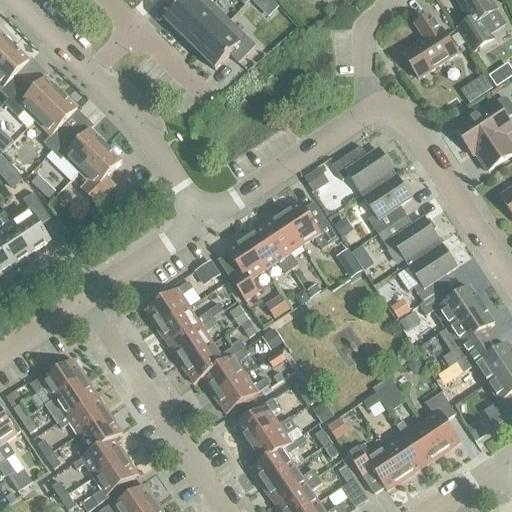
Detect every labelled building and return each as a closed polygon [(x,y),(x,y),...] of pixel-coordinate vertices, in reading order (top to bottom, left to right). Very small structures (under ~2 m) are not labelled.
[(174,13),(164,23),(181,40),(213,7),(205,0),(167,0),(164,3),(174,13)] [(252,0),(250,3),(256,9),(264,0),(252,0)] [(488,0),(454,0),(470,23),(458,31),(473,54),(493,41),(481,22),(497,12),(488,0)] [(213,7),(181,40),(197,56),(230,23),(213,7)] [(403,57),(405,60),(403,63),(409,70),(411,70),(419,82),(457,57),(441,32),(439,33),(430,18),(415,27),(425,42),(403,57)] [(230,23),(197,56),(215,73),(229,58),(238,67),(256,49),(230,23)] [(0,61),(13,49),(0,36),(0,61)] [(0,92),(0,94),(8,102),(26,84),(17,76),(29,64),(13,49),(0,61),(0,88),(2,91),(0,92)] [(511,75),(506,67),(489,78),(496,88),(511,77),(511,75)] [(25,114),(35,123),(61,96),(46,81),(35,92),(26,84),(8,102),(4,106),(18,121),(25,114)] [(471,86),(460,93),(468,106),(480,99),(471,86)] [(44,145),(53,154),(70,136),(62,128),(77,112),(61,96),(35,123),(51,138),(44,145)] [(511,117),(511,109),(506,101),(502,101),(495,105),(495,104),(455,131),(472,158),(476,155),(488,173),(511,157),(511,152),(502,138),(511,130),(506,122),(511,117)] [(64,160),(80,175),(106,148),(90,133),(79,144),(70,136),(53,154),(61,163),(64,160)] [(106,148),(80,175),(89,184),(82,192),(88,198),(97,206),(115,188),(107,180),(122,164),(106,148)] [(349,179),(362,198),(395,177),(393,175),(390,177),(386,170),(389,168),(378,152),(367,159),(361,149),(332,168),(342,183),(349,179)] [(0,158),(0,177),(4,183),(15,174),(1,157),(0,158)] [(304,180),(313,195),(327,186),(318,171),(304,180)] [(368,223),(378,237),(407,218),(400,208),(411,201),(400,186),(397,187),(393,181),(396,179),(395,177),(362,198),(375,218),(368,223)] [(45,186),(39,193),(48,201),(54,194),(45,186)] [(511,192),(501,200),(511,217),(511,192)] [(29,213),(11,225),(32,256),(51,244),(40,228),(50,222),(33,196),(23,203),(29,213)] [(282,217),(281,218),(302,248),(314,241),(322,253),(339,241),(324,220),(314,226),(300,205),(290,211),(289,215),(283,219),(282,217)] [(0,218),(0,247),(1,249),(14,268),(32,256),(27,249),(11,225),(4,215),(0,218)] [(272,223),(263,229),(276,249),(292,272),(298,268),(291,256),(302,248),(281,218),(282,219),(276,224),(272,223)] [(395,247),(407,267),(440,246),(439,244),(436,246),(431,239),(434,237),(433,234),(435,231),(429,222),(425,223),(424,221),(413,228),(407,218),(378,237),(388,252),(395,247)] [(343,222),(333,228),(340,238),(350,232),(343,222)] [(253,239),(247,243),(251,249),(266,272),(277,265),(285,277),(292,272),(276,249),(263,229),(254,235),(253,239)] [(251,249),(247,243),(246,241),(245,241),(247,243),(240,248),(236,247),(227,253),(241,275),(231,281),(245,303),(262,292),(254,280),(266,272),(251,249)] [(409,270),(397,277),(408,295),(414,292),(423,306),(441,294),(452,287),(446,277),(456,270),(446,254),(443,256),(438,250),(439,249),(441,248),(440,246),(407,267),(409,270)] [(0,277),(14,268),(1,249),(0,247),(0,277)] [(361,250),(351,257),(357,266),(368,259),(361,250)] [(354,264),(343,271),(351,282),(361,275),(354,264)] [(210,265),(195,275),(204,288),(219,278),(210,265)] [(158,331),(158,332),(189,311),(181,299),(193,291),(189,284),(145,313),(152,323),(156,324),(160,330),(158,331)] [(307,293),(312,301),(321,295),(316,287),(307,293)] [(437,312),(448,329),(481,308),(469,290),(447,304),(441,294),(423,306),(419,309),(426,319),(437,312)] [(299,296),(298,302),(301,308),(311,301),(305,292),(299,296)] [(265,308),(275,322),(289,313),(280,298),(265,308)] [(402,302),(390,310),(397,321),(409,313),(402,302)] [(218,307),(208,314),(209,315),(212,320),(222,313),(220,310),(218,307)] [(239,308),(229,315),(239,329),(241,327),(248,322),(239,308)] [(450,356),(457,365),(479,351),(472,341),(494,327),(481,308),(448,329),(461,348),(450,356)] [(164,341),(170,350),(213,321),(212,320),(209,315),(197,322),(189,311),(158,332),(160,331),(164,337),(164,341)] [(413,315),(397,325),(402,332),(417,322),(413,315)] [(182,367),(182,368),(213,346),(206,334),(217,327),(213,321),(170,350),(176,359),(180,359),(184,366),(182,367)] [(248,322),(241,327),(249,340),(257,334),(248,322)] [(273,332),(261,341),(270,354),(282,345),(273,332)] [(194,386),(203,381),(202,380),(237,357),(232,350),(221,357),(213,346),(182,368),(184,367),(188,373),(188,377),(194,386)] [(212,390),(216,396),(245,377),(237,365),(249,357),(245,351),(243,352),(239,346),(232,350),(237,357),(202,380),(203,381),(208,389),(212,390)] [(475,369),(486,386),(511,369),(511,354),(507,347),(485,361),(479,351),(457,365),(463,376),(475,369)] [(280,354),(267,363),(273,370),(285,361),(280,354)] [(418,362),(407,369),(414,379),(424,372),(418,362)] [(46,390),(54,402),(85,382),(83,383),(79,378),(80,373),(73,363),(43,383),(41,380),(30,388),(36,396),(46,390)] [(499,405),(485,414),(495,430),(511,418),(511,401),(510,398),(511,396),(511,369),(486,386),(499,405)] [(434,381),(440,392),(456,382),(450,371),(434,381)] [(279,376),(273,380),(277,386),(283,382),(279,376)] [(245,377),(216,396),(214,398),(215,398),(217,397),(221,403),(220,407),(227,417),(270,388),(265,381),(253,389),(245,377)] [(54,402),(45,408),(53,420),(58,426),(98,399),(91,390),(87,389),(83,384),(85,383),(85,382),(54,402)] [(293,388),(307,409),(315,404),(301,383),(299,384),(293,388)] [(387,390),(376,397),(381,404),(388,415),(405,404),(393,386),(387,390)] [(433,418),(421,426),(441,458),(460,446),(446,424),(456,418),(441,395),(425,406),(433,418)] [(381,404),(376,397),(363,406),(368,413),(381,404)] [(70,426),(79,438),(109,418),(107,419),(103,414),(104,409),(98,399),(58,426),(61,432),(70,426)] [(248,448),(249,448),(279,428),(271,416),(278,411),(272,402),(265,407),(266,410),(235,430),(242,440),(247,441),(250,446),(248,448)] [(323,406),(313,413),(322,425),(331,418),(323,406)] [(13,412),(21,424),(29,419),(21,407),(13,412)] [(0,412),(0,453),(6,462),(14,457),(6,445),(17,438),(21,435),(12,421),(7,424),(0,412)] [(78,456),(81,462),(113,441),(114,442),(122,436),(115,426),(111,425),(107,420),(109,418),(79,438),(86,450),(78,456)] [(29,419),(21,424),(30,436),(37,431),(29,419)] [(327,429),(334,441),(345,434),(338,422),(327,429)] [(473,425),(468,428),(477,442),(487,435),(478,422),(473,425)] [(403,426),(397,430),(403,438),(424,470),(441,458),(421,427),(409,435),(403,426)] [(253,457),(259,466),(260,467),(283,451),(283,452),(302,439),(297,431),(287,439),(279,428),(249,448),(249,449),(251,447),(254,452),(253,457)] [(315,438),(323,450),(330,445),(322,433),(315,438)] [(403,438),(385,450),(406,482),(424,470),(403,438)] [(259,466),(251,472),(258,482),(262,483),(266,488),(264,490),(266,488),(295,469),(287,458),(306,445),(302,439),(283,452),(283,451),(260,467),(259,466)] [(85,467),(94,480),(125,459),(122,461),(119,456),(120,451),(114,442),(113,441),(81,462),(73,467),(77,473),(85,467)] [(37,448),(46,460),(53,455),(45,443),(37,448)] [(330,445),(323,450),(331,463),(339,458),(330,445)] [(406,482),(385,450),(372,459),(364,447),(348,457),(363,479),(375,496),(374,496),(375,497),(375,496),(384,490),(387,494),(406,482)] [(53,455),(46,460),(54,472),(61,467),(53,455)] [(125,459),(94,480),(102,493),(92,499),(98,507),(109,500),(107,498),(137,478),(131,468),(126,467),(123,462),(125,460),(125,459)] [(269,499),(275,508),(317,480),(313,473),(302,480),(295,469),(266,488),(270,494),(269,499)] [(339,474),(347,486),(354,481),(346,469),(339,474)] [(24,473),(17,478),(25,490),(32,486),(24,473)] [(17,478),(15,474),(7,479),(18,495),(25,490),(17,478)] [(308,511),(319,505),(311,494),(322,487),(317,480),(275,508),(278,511),(308,511)] [(354,481),(347,486),(341,490),(355,511),(369,502),(354,481)] [(52,490),(60,502),(68,497),(59,485),(52,490)] [(148,511),(156,507),(154,508),(150,503),(151,498),(145,488),(114,508),(113,506),(102,511),(148,511)] [(68,497),(60,502),(66,511),(71,511),(76,509),(68,497)]
